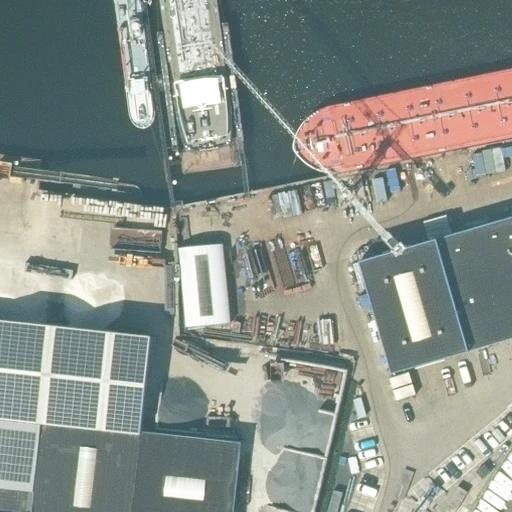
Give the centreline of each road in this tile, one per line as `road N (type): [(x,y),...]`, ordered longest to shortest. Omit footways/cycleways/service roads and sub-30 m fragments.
road 1 (unknown): [(511,182),(366,223),(349,237),(340,256),(377,417)]
road 2 (unknown): [(392,463),(511,373)]
